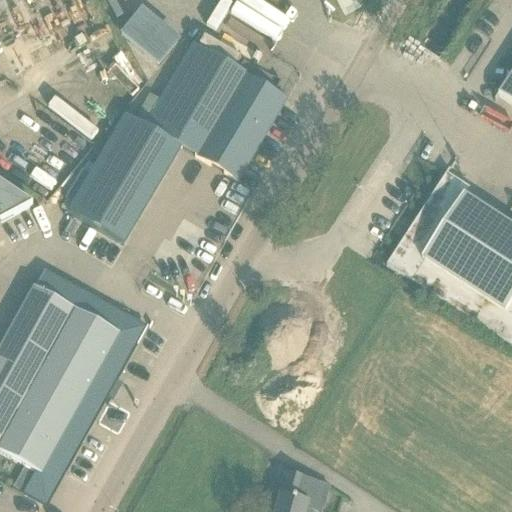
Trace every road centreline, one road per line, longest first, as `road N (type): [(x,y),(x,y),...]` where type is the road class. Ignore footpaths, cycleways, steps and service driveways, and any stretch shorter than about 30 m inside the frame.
road 1 (unclassified): [(104,511),(399,0)]
road 2 (unknown): [(0,257),(36,256),(196,349)]
